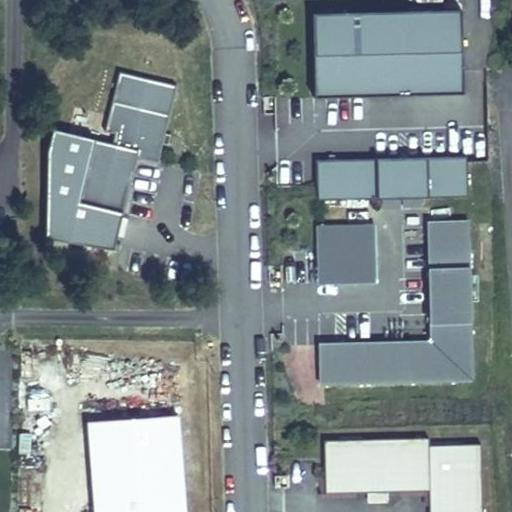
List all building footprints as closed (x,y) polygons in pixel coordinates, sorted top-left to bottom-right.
[(456,7),(314,8),(315,88),(456,89),(456,7)] [(178,80),(123,66),(107,137),(95,132),(82,199),(129,210),(143,158),(159,162),(178,80)] [(468,156),(318,157),(319,194),(467,194),(468,156)] [(474,385),(472,225),(431,226),(433,345),(322,347),(323,387),(474,385)] [(377,284),(376,228),(320,229),(321,285),(377,284)] [(95,511),(185,511),(180,420),(90,426),(95,511)] [(427,433),(323,433),(325,486),(430,486),(430,511),(478,511),(476,440),(430,443),(427,433)]
